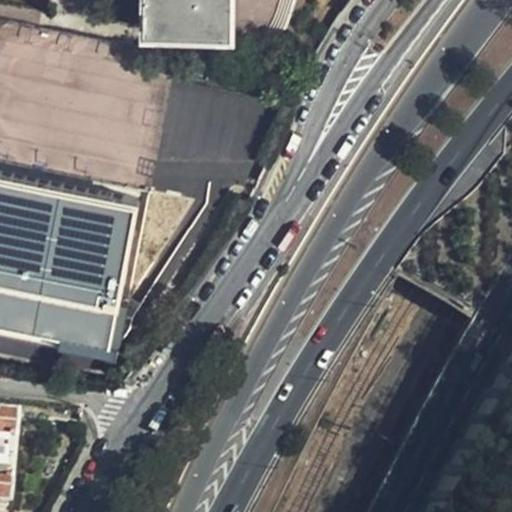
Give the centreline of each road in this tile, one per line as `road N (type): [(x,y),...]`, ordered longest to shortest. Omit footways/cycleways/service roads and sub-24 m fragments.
road 1 (trunk): [(497,0),(304,286),(189,511)]
road 2 (trunk): [(511,86),(390,243),(229,511)]
road 3 (tertiary): [(138,412),(305,161)]
road 4 (trunk): [(397,511),(511,299)]
road 5 (tertiary): [(305,161),(435,0)]
road 6 (tertiary): [(388,0),(318,106),(305,161)]
road 7 (residential): [(138,412),(0,388)]
